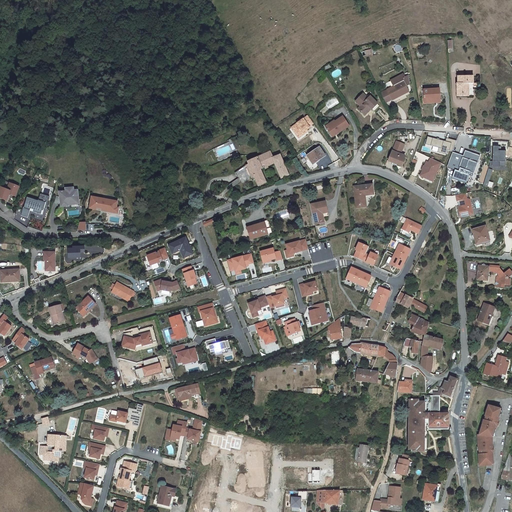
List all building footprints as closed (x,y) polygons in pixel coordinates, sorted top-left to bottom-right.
[(473,85),(473,77),(458,77),(458,84),(456,84),(456,96),(469,96),(469,85),(473,85)] [(400,80),(386,88),(392,98),(406,91),(400,80)] [(386,88),(380,92),(385,101),(392,98),(386,88)] [(438,101),(438,90),(424,89),(424,101),(438,101)] [(367,99),(363,95),(356,103),(360,107),(358,110),(365,116),(370,112),(369,110),(370,109),(372,110),(378,104),(370,96),(367,99)] [(307,115),(293,125),(299,134),(306,129),(309,127),(308,125),(312,122),(307,115)] [(339,132),(349,126),(343,117),(335,121),(334,120),(329,123),(331,125),(326,128),(330,136),(338,131),(339,132)] [(299,134),(293,125),(290,127),(298,137),(307,130),(306,129),(299,134)] [(397,142),(393,151),(390,161),(403,166),(406,159),(405,159),(406,156),(401,154),(405,144),(397,142)] [(493,146),(493,162),(500,162),(500,167),(505,167),(506,151),(501,151),(499,151),(499,147),(493,146)] [(325,155),(319,147),(307,155),(312,163),(325,155)] [(463,157),(463,156),(453,152),(447,167),(455,170),(459,172),(460,169),(459,168),(463,158),(463,157)] [(469,159),(463,157),(463,158),(477,163),(480,156),(470,152),(469,155),(471,155),(469,159)] [(273,160),(269,153),(248,163),(248,165),(258,187),(265,184),(260,171),(263,169),(261,166),(273,160)] [(273,160),(282,178),(289,175),(280,156),(273,160)] [(472,177),(477,163),(463,158),(459,168),(460,169),(459,172),(455,170),(452,178),(466,183),(469,176),(472,177)] [(427,161),(420,176),(432,181),(440,164),(430,159),(429,162),(427,161)] [(16,196),(20,187),(10,184),(8,190),(2,188),(0,193),(0,198),(8,201),(10,194),(16,196)] [(373,193),(372,185),(354,187),(357,207),(366,206),(365,194),(373,193)] [(78,201),(78,195),(75,195),(75,190),(74,187),(66,188),(67,191),(60,192),(62,206),(69,205),(69,204),(69,203),(72,202),(72,201),(78,201)] [(69,203),(69,204),(80,203),(78,190),(75,190),(75,195),(78,195),(78,201),(72,201),(72,202),(69,203)] [(467,200),(466,194),(456,195),(457,201),(460,201),(461,207),(458,207),(460,217),(472,215),(469,199),(467,200)] [(114,207),(114,211),(119,212),(119,206),(118,206),(119,201),(93,196),(93,198),(118,202),(117,208),(114,207)] [(46,205),(47,203),(40,201),(28,197),(25,208),(24,208),(22,216),(29,218),(32,209),(35,210),(34,212),(42,214),(43,210),(44,211),(46,205)] [(117,208),(118,202),(93,198),(92,202),(91,207),(98,208),(98,207),(103,208),(106,208),(105,209),(114,211),(114,207),(117,208)] [(312,210),(315,224),(324,222),(323,218),(322,213),(321,208),(326,207),(325,201),(311,204),(312,210)] [(214,217),(204,222),(206,225),(215,221),(214,217)] [(410,230),(418,233),(422,226),(407,218),(402,229),(409,232),(410,230)] [(272,233),(268,220),(256,225),(256,226),(249,228),(252,239),(272,233)] [(485,233),(487,232),(486,227),(473,230),(476,244),(485,242),(484,240),(486,239),(485,233)] [(173,254),(181,251),(184,259),(193,255),(187,239),(170,245),(173,254)] [(308,249),(306,239),(286,244),(287,249),(288,254),(293,253),(302,251),(302,250),(308,249)] [(355,257),(363,260),(366,253),(369,247),(359,242),(356,250),(357,250),(354,257),(355,257)] [(406,259),(411,249),(400,244),(395,254),(406,259)] [(81,258),(81,252),(85,252),(85,247),(74,247),(74,249),(69,249),(69,258),(81,258)] [(159,251),(160,251),(148,256),(151,265),(163,261),(163,260),(162,258),(164,258),(165,259),(169,257),(166,248),(159,251)] [(275,252),(274,248),(261,252),(264,263),(268,262),(268,261),(271,260),(276,258),(277,260),(283,259),(281,251),(275,252)] [(55,271),(55,253),(44,252),(44,261),(46,261),(46,271),(55,271)] [(366,253),(363,260),(374,265),(378,255),(371,252),(369,255),(366,253)] [(254,263),(252,254),(228,261),(230,265),(234,264),(235,270),(236,271),(241,270),(246,269),(245,267),(248,266),(247,264),(254,263)] [(406,259),(395,254),(390,264),(401,270),(406,259)] [(478,280),(488,281),(489,271),(489,265),(481,265),(481,266),(479,266),(478,280)] [(500,266),(489,265),(489,271),(497,271),(499,275),(497,276),(496,287),(504,288),(505,285),(508,284),(508,279),(511,277),(511,273),(511,271),(504,273),(500,266)] [(193,271),(191,266),(183,269),(189,286),(197,283),(195,278),(197,278),(194,270),(193,271)] [(357,283),(362,272),(352,267),(346,279),(357,283)] [(0,281),(18,281),(18,269),(0,269),(0,281)] [(362,272),(357,283),(366,288),(372,276),(362,272)] [(162,279),(155,282),(158,290),(161,289),(171,291),(171,290),(174,290),(180,288),(178,281),(172,283),(166,281),(163,281),(162,279)] [(318,290),(315,281),(305,284),(305,283),(299,285),(302,297),(308,295),(307,293),(312,292),(318,290)] [(133,292),(117,283),(112,292),(128,301),(133,292)] [(267,297),(269,304),(270,308),(275,306),(276,308),(281,307),(280,304),(285,302),(283,297),(283,295),(287,293),(285,287),(276,291),(278,295),(273,296),(273,295),(267,297)] [(380,287),(375,297),(386,302),(391,291),(380,287)] [(399,292),(397,295),(396,296),(399,297),(398,299),(401,301),(400,304),(409,309),(411,305),(425,312),(428,306),(399,292)] [(88,295),(80,303),(82,305),(78,309),(84,315),(96,303),(88,295)] [(267,297),(266,296),(257,299),(258,300),(254,302),(248,304),(253,317),(259,315),(257,311),(261,310),(261,307),(269,304),(267,297)] [(382,312),(386,302),(375,297),(371,308),(382,312)] [(214,308),(213,303),(198,307),(200,312),(201,311),(205,326),(216,323),(213,308),(214,308)] [(328,320),(323,303),(313,305),(314,310),(310,311),(313,324),(328,320)] [(64,320),(60,304),(49,307),(50,314),(52,314),(54,322),(64,320)] [(488,324),(495,308),(485,304),(478,320),(488,324)] [(0,331),(6,336),(13,326),(6,322),(10,317),(6,314),(0,322),(0,331)] [(184,324),(181,315),(170,318),(175,334),(176,337),(177,339),(186,337),(183,324),(184,324)] [(425,336),(429,321),(412,315),(409,321),(415,324),(413,332),(420,335),(425,336)] [(362,318),(352,316),(350,324),(364,327),(368,319),(363,317),(362,318)] [(296,322),(294,318),(285,322),(286,326),(288,325),(291,334),(300,331),(298,326),(297,322),(296,322)] [(339,319),(327,328),(328,333),(325,333),(325,338),(329,338),(330,340),(340,338),(339,319)] [(268,327),(266,320),(256,324),(258,331),(260,330),(261,335),(262,339),(264,338),(266,344),(276,340),(274,335),(271,336),(270,332),(269,327),(268,327)] [(24,335),(27,330),(24,327),(14,340),(17,343),(17,344),(23,349),(30,340),(24,335)] [(148,339),(147,336),(133,340),(124,337),(121,346),(135,350),(136,347),(142,345),(143,347),(152,344),(151,338),(148,339)] [(426,357),(427,347),(429,337),(425,336),(423,342),(421,350),(421,353),(420,358),(421,358),(426,357)] [(444,340),(429,337),(427,347),(441,350),(444,340)] [(216,343),(215,338),(205,341),(206,346),(208,346),(210,352),(214,351),(215,353),(222,351),(221,350),(227,348),(230,348),(228,340),(216,343)] [(406,339),(405,342),(404,345),(413,349),(412,354),(418,355),(419,342),(415,340),(406,339)] [(85,347),(78,343),(72,353),(80,357),(82,354),(87,357),(88,358),(91,363),(97,359),(91,349),(89,350),(84,348),(85,347)] [(348,347),(354,351),(359,353),(360,343),(351,345),(350,346),(349,347),(348,347)] [(377,347),(360,343),(359,353),(364,354),(364,353),(369,354),(377,355),(377,347)] [(186,351),(184,344),(173,347),(175,354),(178,353),(179,358),(177,358),(179,363),(184,362),(184,364),(192,362),(191,358),(198,357),(195,348),(186,351)] [(386,348),(377,347),(377,355),(385,357),(386,349),(386,348)] [(386,349),(385,357),(390,360),(396,361),(396,359),(386,349)] [(485,366),(483,373),(492,376),(492,375),(500,377),(501,373),(503,374),(507,362),(505,362),(506,358),(497,355),(494,366),(495,366),(495,369),(485,366)] [(157,357),(143,361),(145,367),(136,370),(137,374),(139,373),(140,378),(162,372),(160,363),(159,363),(157,357)] [(426,357),(421,358),(420,366),(421,366),(424,369),(426,371),(428,373),(428,374),(430,368),(432,357),(426,357)] [(31,368),(33,375),(39,374),(43,373),(42,370),(45,369),(46,372),(54,369),(51,358),(35,363),(36,367),(31,368)] [(187,367),(189,374),(208,370),(206,364),(187,367)] [(396,364),(389,364),(384,375),(396,376),(397,375),(397,373),(396,364)] [(358,369),(357,381),(370,382),(372,372),(358,369)] [(372,372),(370,382),(377,383),(378,373),(372,372)] [(455,379),(449,377),(446,382),(443,382),(440,389),(438,389),(437,393),(432,393),(432,395),(424,396),(423,402),(416,403),(416,401),(409,401),(409,450),(416,450),(417,452),(424,452),(424,423),(429,423),(430,427),(448,426),(448,420),(449,414),(439,414),(439,397),(442,396),(443,394),(449,396),(456,379),(455,379)] [(400,383),(399,393),(412,393),(412,381),(409,381),(409,383),(400,383)] [(199,384),(179,389),(182,401),(202,396),(199,384)] [(500,410),(500,409),(488,406),(485,417),(486,417),(485,420),(484,420),(480,435),(478,436),(479,451),(479,452),(480,455),(479,455),(480,466),(492,466),(492,464),(491,458),(493,458),(493,453),(491,453),(491,449),(492,449),(492,444),(492,443),(490,444),(490,437),(492,437),(494,430),(496,430),(497,425),(495,425),(496,422),(498,422),(499,418),(497,417),(500,410)] [(112,416),(111,421),(118,423),(118,422),(127,424),(128,421),(135,423),(137,415),(132,414),(129,413),(129,415),(120,413),(119,417),(112,416)] [(47,417),(42,419),(44,426),(50,424),(47,417)] [(194,430),(191,429),(189,436),(188,439),(199,442),(202,432),(201,432),(204,421),(197,418),(194,430)] [(176,438),(180,439),(181,434),(185,435),(187,428),(188,422),(179,420),(178,425),(175,424),(173,429),(172,437),(176,438)] [(95,439),(104,441),(106,437),(106,433),(109,434),(110,429),(94,425),(93,430),(97,431),(95,439)] [(173,429),(168,428),(166,437),(176,440),(176,438),(172,437),(173,429)] [(66,435),(49,435),(49,445),(51,445),(51,447),(49,447),(49,452),(63,452),(63,451),(64,451),(64,450),(64,441),(66,441),(66,435)] [(92,454),(91,457),(100,460),(102,455),(102,452),(105,452),(106,447),(91,444),(89,448),(90,449),(93,449),(92,454)] [(365,464),(368,446),(361,444),(357,462),(365,464)] [(49,452),(49,447),(42,447),(42,455),(46,455),(46,460),(60,460),(60,456),(63,457),(63,452),(49,452)] [(511,454),(510,454),(509,455),(508,455),(504,471),(503,471),(502,475),(501,478),(501,479),(511,480),(511,457),(511,458),(511,457),(510,456),(510,455),(511,454)] [(398,464),(396,473),(404,475),(406,466),(408,467),(410,461),(400,459),(398,464)] [(138,465),(126,461),(124,469),(123,468),(122,473),(123,473),(121,479),(120,478),(118,486),(127,489),(129,481),(130,481),(133,471),(136,472),(138,465)] [(98,472),(100,465),(86,462),(84,469),(87,470),(85,478),(94,481),(95,476),(96,472),(98,472)] [(312,470),(312,474),(308,474),(308,483),(320,482),(319,470),(312,470)] [(82,496),(81,500),(83,502),(90,504),(91,499),(94,487),(81,484),(78,495),(82,496)] [(434,502),(437,486),(425,484),(424,492),(426,493),(425,500),(434,502)] [(177,496),(178,490),(164,486),(160,503),(172,505),(174,495),(177,496)] [(380,501),(380,507),(387,508),(388,504),(401,506),(402,500),(399,499),(401,488),(390,487),(389,496),(389,498),(388,498),(388,500),(381,499),(380,501)] [(308,490),(298,490),(298,497),(292,497),(291,506),(300,507),(301,499),(307,500),(308,490)] [(340,490),(317,490),(316,501),(325,503),(338,504),(340,490)] [(174,510),(177,496),(174,495),(172,505),(160,503),(159,507),(174,510)] [(124,511),(125,510),(126,510),(128,504),(118,501),(116,507),(114,511),(124,511)] [(325,503),(316,501),(316,502),(322,510),(324,510),(325,503)] [(380,507),(380,501),(374,501),(371,510),(379,511),(380,507)]
